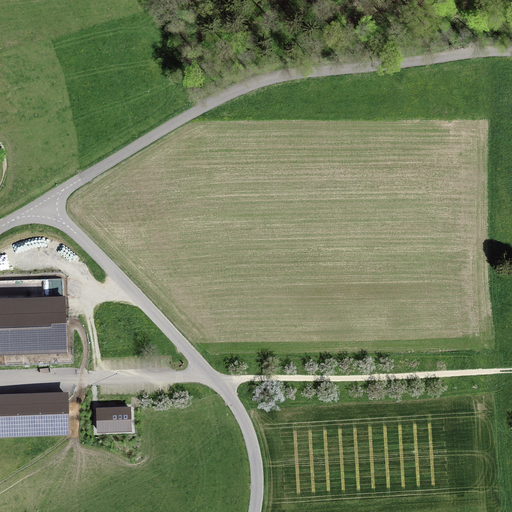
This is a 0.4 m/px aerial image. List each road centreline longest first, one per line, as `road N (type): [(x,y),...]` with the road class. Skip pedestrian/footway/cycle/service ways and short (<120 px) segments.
road 1 (residential): [(511,52),(270,75),(214,98),(42,206)]
road 2 (residential): [(42,206),(237,408),(254,453),(255,511)]
road 3 (track): [(511,372),(217,382)]
